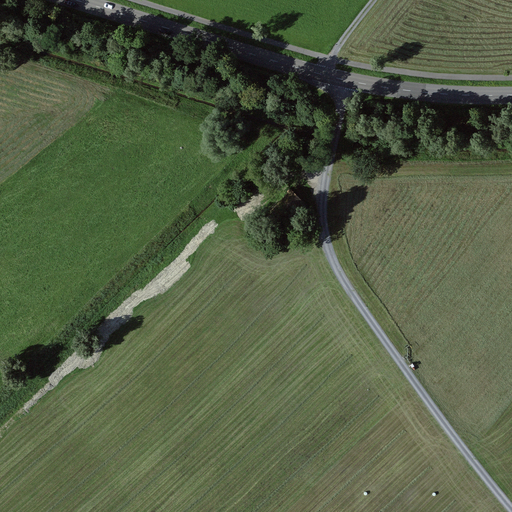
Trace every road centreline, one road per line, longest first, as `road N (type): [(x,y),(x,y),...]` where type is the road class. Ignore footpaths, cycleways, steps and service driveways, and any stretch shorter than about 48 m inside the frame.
road 1 (track): [(511,511),(458,452),(331,261),(322,198),(344,79)]
road 2 (secondary): [(511,95),(344,79),(74,0)]
